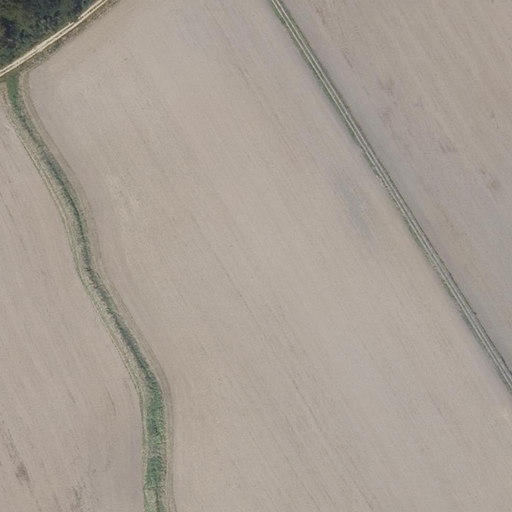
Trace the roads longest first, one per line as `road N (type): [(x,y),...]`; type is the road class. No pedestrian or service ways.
road 1 (track): [(274,0),(511,383)]
road 2 (track): [(102,0),(0,69)]
